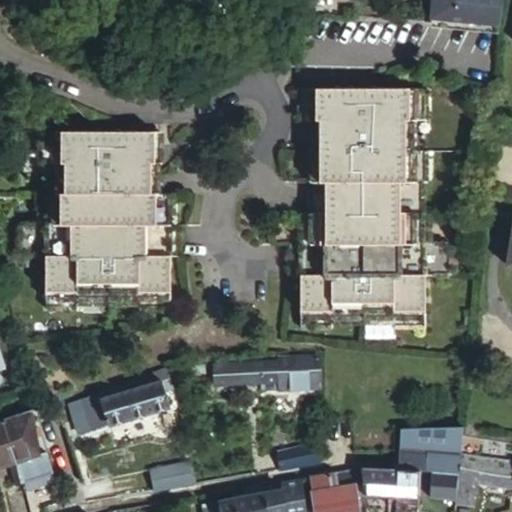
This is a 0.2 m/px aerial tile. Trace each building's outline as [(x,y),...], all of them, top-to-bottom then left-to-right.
[(432,0),(431,19),(498,26),(500,0),(432,0)] [(425,121),(425,91),(375,91),(371,86),(368,91),(354,90),(349,85),(345,90),(338,90),(334,86),(331,91),(297,91),(297,122),(308,122),(309,151),(308,152),(308,216),(287,216),(288,279),(299,279),(299,331),(330,330),(330,325),(392,326),(392,330),(424,330),(424,278),(450,278),(450,244),(428,244),(428,214),(422,214),(421,182),(425,182),(424,151),(414,151),(414,121),(425,121)] [(511,119),(502,117),(497,145),(511,147),(511,119)] [(173,164),(173,133),(134,132),(129,128),(124,133),(118,133),(113,128),(108,133),(93,133),(87,129),(83,133),(42,132),(42,163),(46,163),(46,195),(39,194),(39,226),(17,225),(17,257),(45,258),(44,310),(73,310),(74,303),(139,303),(139,310),(169,310),(169,257),(169,226),(180,226),(180,194),(159,194),(158,164),(173,164)] [(180,257),(180,226),(169,226),(169,257),(180,257)] [(319,389),(318,357),(276,359),(276,362),(212,365),(212,371),(207,372),(208,381),(213,381),(213,386),(259,383),(276,382),(277,391),(291,390),(281,412),(292,417),(305,389),(319,389)] [(201,379),(201,364),(176,366),(179,382),(201,379)] [(166,373),(158,376),(160,382),(138,389),(131,391),(101,400),(98,393),(83,398),(94,430),(107,425),(108,427),(169,409),(162,388),(170,385),(166,373)] [(136,383),(138,389),(160,382),(158,376),(136,383)] [(260,392),(277,391),(276,382),(259,383),(260,392)] [(129,384),(98,393),(101,400),(131,391),(129,384)] [(16,396),(2,401),(4,410),(19,405),(16,396)] [(24,462),(40,457),(31,411),(1,421),(15,465),(24,462)] [(15,465),(1,421),(0,421),(0,470),(8,468),(15,465)] [(459,428),(429,429),(429,453),(459,455),(461,444),(462,438),(463,428),(459,428)] [(401,429),(398,451),(394,470),(399,471),(419,472),(428,472),(429,453),(429,429),(401,429)] [(511,457),(511,451),(461,444),(459,455),(511,463),(511,457)] [(312,461),(310,445),(277,453),(279,468),(312,461)] [(459,455),(429,453),(428,472),(431,473),(429,497),(454,499),(459,455)] [(511,462),(511,463),(459,455),(454,499),(453,503),(473,506),(477,483),(511,488),(511,462)] [(154,492),(195,482),(189,458),(148,468),(154,492)] [(30,481),(24,462),(15,465),(19,482),(21,487),(31,483),(30,481)] [(13,484),(19,482),(15,465),(8,468),(13,484)] [(361,469),(364,496),(386,497),(387,470),(364,468),(363,468),(361,469)] [(364,496),(361,469),(310,479),(312,511),(359,511),(356,497),(364,496)] [(398,497),(399,471),(394,470),(387,470),(386,497),(390,497),(396,497),(398,497)] [(398,497),(418,498),(418,496),(419,472),(399,471),(398,497)] [(428,472),(419,472),(418,496),(429,497),(431,473),(428,472)] [(52,474),(33,480),(43,510),(61,503),(52,474)] [(108,478),(81,486),(86,501),(113,492),(108,478)] [(260,487),(261,494),(282,490),(280,483),(260,487)] [(246,490),(247,496),(261,494),(260,487),(246,490)] [(282,490),(261,494),(264,511),(299,511),(296,494),(284,496),(282,490)] [(264,511),(261,494),(247,496),(201,506),(201,511),(264,511)] [(417,511),(418,498),(398,497),(396,497),(395,511),(414,511),(417,511)]
